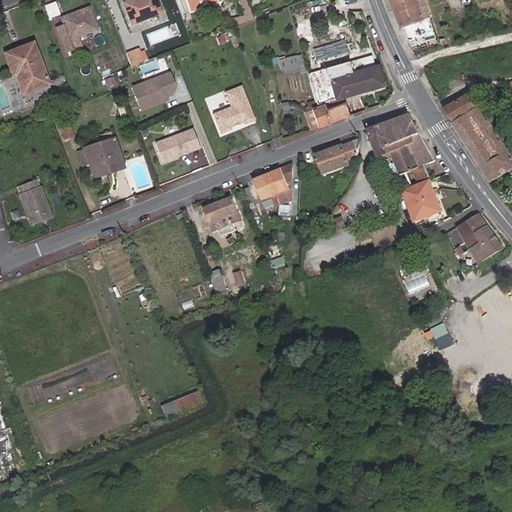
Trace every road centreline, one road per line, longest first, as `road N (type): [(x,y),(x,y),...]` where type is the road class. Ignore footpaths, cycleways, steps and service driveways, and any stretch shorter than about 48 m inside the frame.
road 1 (tertiary): [(422,99),(5,263)]
road 2 (tertiary): [(511,220),(422,99)]
